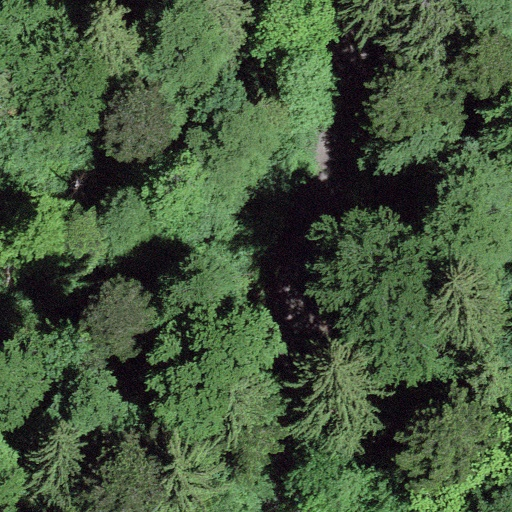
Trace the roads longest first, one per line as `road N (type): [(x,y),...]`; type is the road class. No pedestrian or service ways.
road 1 (track): [(361,0),(286,355),(277,511)]
road 2 (track): [(511,370),(400,445),(361,486),(359,511)]
